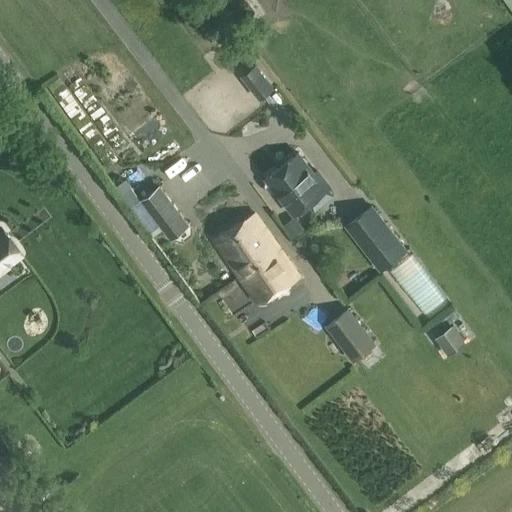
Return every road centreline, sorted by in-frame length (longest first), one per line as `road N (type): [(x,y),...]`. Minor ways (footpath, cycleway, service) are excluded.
road 1 (unclassified): [(334,511),(0,58)]
road 2 (unknown): [(112,0),(320,281)]
